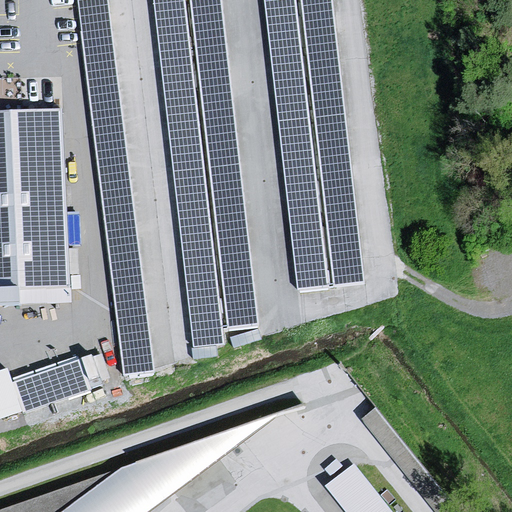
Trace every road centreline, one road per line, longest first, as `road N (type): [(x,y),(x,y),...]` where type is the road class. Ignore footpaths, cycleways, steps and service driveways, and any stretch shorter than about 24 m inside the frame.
road 1 (unclassified): [(328,385),(0,498)]
road 2 (unknown): [(124,0),(160,290)]
